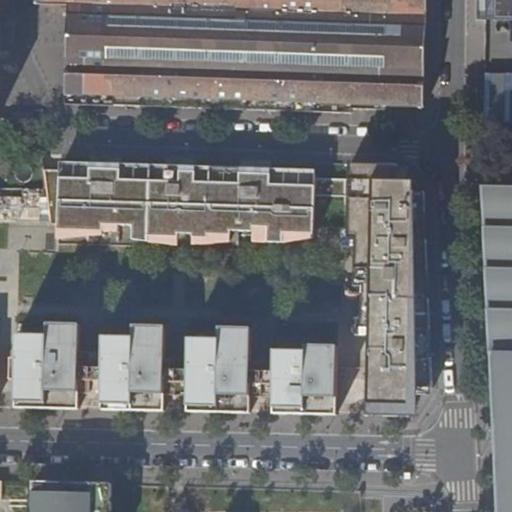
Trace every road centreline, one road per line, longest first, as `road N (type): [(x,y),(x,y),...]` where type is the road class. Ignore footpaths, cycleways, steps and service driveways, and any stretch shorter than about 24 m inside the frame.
road 1 (residential): [(24,0),(26,56),(73,130),(448,135)]
road 2 (unclassified): [(0,441),(454,451)]
road 3 (unclassified): [(448,135),(454,451)]
road 4 (unclassified): [(446,0),(448,135)]
